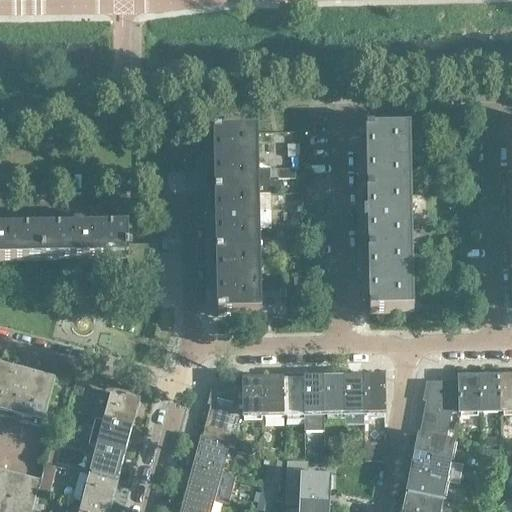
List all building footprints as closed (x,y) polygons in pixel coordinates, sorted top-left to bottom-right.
[(410,193),(410,163),(409,133),(372,133),(365,133),(366,194),(410,193)] [(258,196),(258,166),(257,136),(220,136),(213,136),(214,197),(258,196)] [(412,253),(411,223),(410,193),(366,194),(368,254),(412,253)] [(259,256),(259,226),(258,196),(214,197),(215,257),(259,256)] [(112,262),(111,231),(89,232),(89,230),(80,230),(80,232),(57,232),(58,263),(112,262)] [(0,263),(28,263),(27,233),(5,233),(5,232),(0,231),(0,263)] [(128,262),(128,260),(127,248),(127,231),(111,231),(112,262),(127,262),(128,262)] [(58,263),(57,232),(42,233),(43,263),(58,263)] [(43,263),(42,233),(27,233),(28,263),(43,263)] [(156,260),(155,247),(127,248),(128,260),(156,260)] [(413,314),(412,284),(412,253),(368,254),(369,316),(376,315),(413,314)] [(261,317),(260,287),(259,256),(215,257),(217,319),(224,318),(261,317)] [(453,268),(453,256),(441,256),(441,268),(453,268)] [(156,272),(156,260),(128,260),(128,262),(127,262),(127,272),(156,272)] [(156,284),(156,272),(127,272),(127,285),(156,284)] [(156,297),(156,284),(127,285),(127,297),(156,297)] [(157,309),(156,297),(127,297),(128,310),(157,309)] [(18,397),(24,373),(0,366),(0,392),(3,393),(18,397)] [(48,405),(54,381),(24,373),(18,397),(33,401),(48,405)] [(511,414),(511,380),(498,381),(499,415),(511,414)] [(479,415),(478,381),(458,381),(458,388),(458,416),(479,415)] [(499,415),(498,381),(478,381),(479,415),(499,415)] [(363,417),(363,383),(343,384),(343,418),(363,417)] [(384,417),(383,383),(363,383),(363,417),(384,417)] [(303,419),(303,384),(283,385),(283,419),(303,419)] [(323,418),(323,384),(303,384),(303,419),(323,418)] [(343,418),(343,384),(323,384),(323,418),(343,418)] [(263,419),(263,385),(242,386),(242,393),(243,420),(263,419)] [(283,419),(283,385),(263,385),(263,419),(283,419)] [(458,416),(458,388),(429,389),(423,415),(449,420),(450,416),(458,416)] [(0,418),(12,421),(18,397),(3,393),(0,405),(0,418)] [(243,420),(242,393),(214,393),(207,420),(233,426),(234,420),(243,420)] [(130,430),(137,403),(112,396),(105,423),(130,430)] [(26,425),(33,401),(18,397),(12,421),(26,425)] [(41,429),(48,405),(33,401),(26,425),(41,429)] [(447,432),(449,420),(423,415),(421,427),(447,432)] [(230,438),(233,426),(207,420),(204,431),(230,438)] [(123,457),(130,430),(105,423),(98,450),(123,457)] [(444,444),(447,432),(421,427),(419,439),(444,444)] [(227,449),(230,438),(204,431),(201,442),(227,449)] [(60,441),(61,434),(51,432),(50,438),(60,441)] [(452,445),(444,444),(419,439),(415,459),(448,466),(452,445)] [(219,476),(227,449),(201,442),(194,469),(219,476)] [(116,484),(123,457),(98,450),(91,477),(116,484)] [(444,486),(448,466),(415,459),(411,479),(444,486)] [(212,503),(219,476),(194,469),(187,497),(212,503)] [(0,497),(9,500),(16,475),(4,472),(0,488),(0,497)] [(21,503),(27,478),(16,475),(9,500),(21,503)] [(109,511),(116,484),(91,477),(83,505),(109,511)] [(225,477),(219,497),(230,500),(236,480),(225,477)] [(33,506),(40,481),(27,478),(21,503),(33,506)] [(326,508),(328,479),(301,478),(300,507),(326,508)] [(440,505),(444,486),(411,479),(407,498),(440,505)] [(0,511),(6,511),(9,500),(0,497),(0,511)] [(209,511),(212,503),(187,497),(182,511),(209,511)] [(438,511),(440,505),(407,498),(403,511),(438,511)] [(18,511),(21,503),(9,500),(6,511),(18,511)] [(31,511),(33,506),(21,503),(18,511),(31,511)]
